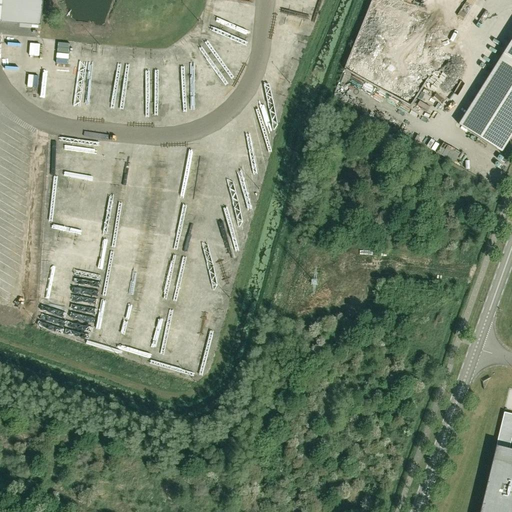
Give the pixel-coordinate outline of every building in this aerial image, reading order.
[(0,0),(0,21),(1,22),(41,26),(43,0),(0,0)] [(511,40),(460,124),(503,151),(511,136),(511,40)] [(360,91),(365,82),(354,76),(349,85),(360,91)] [(478,156),(473,157),(477,171),(482,169),(478,156)] [(225,288),(218,291),(222,301),(228,299),(225,288)] [(511,511),(511,449),(509,449),(511,436),(511,414),(504,412),(496,445),(479,511),(511,511)]
